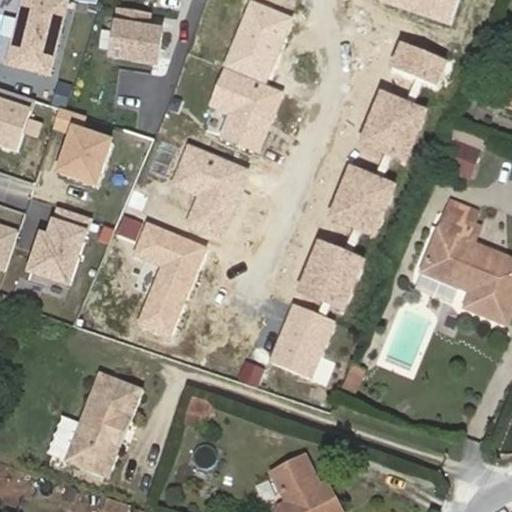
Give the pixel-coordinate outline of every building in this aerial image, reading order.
[(76,3),(62,0),(26,0),(9,69),(55,81),(76,3)] [(296,19),(253,0),(225,66),(267,84),(296,19)] [(459,0),(382,0),(382,2),(451,25),(459,0)] [(152,13),(114,6),(105,59),(157,68),(164,31),(150,28),(152,13)] [(449,64),(404,45),(393,70),(438,90),(449,64)] [(511,72),(500,105),(511,109),(511,72)] [(284,96),(228,73),(212,111),(229,117),(221,137),(260,153),(284,96)] [(44,107),(0,92),(0,148),(28,158),(44,107)] [(432,114),(384,95),(363,147),(411,167),(432,114)] [(436,170),(469,182),(485,139),(452,127),(436,170)] [(124,146),(80,131),(64,177),(108,192),(124,146)] [(248,173),(188,148),(171,190),(196,200),(184,228),(219,242),(248,173)] [(401,188),(352,168),(329,223),(378,243),(401,188)] [(452,202),(446,215),(477,228),(483,215),(452,202)] [(104,224),(63,210),(39,280),(80,294),(104,224)] [(477,228),(446,215),(422,276),(460,291),(471,295),(465,310),(508,327),(511,317),(511,261),(476,247),(483,230),(477,228)] [(208,251),(148,225),(134,259),(160,270),(136,327),(169,341),(208,251)] [(24,235),(0,227),(0,272),(11,276),(24,235)] [(367,265),(320,244),(298,293),(346,314),(367,265)] [(452,309),(460,291),(422,276),(415,294),(452,309)] [(51,286),(38,314),(70,328),(82,300),(51,286)] [(338,326),(295,309),(274,361),(317,378),(338,326)] [(348,395),(357,372),(346,367),(336,390),(348,395)] [(82,406),(127,421),(139,384),(95,368),(82,406)] [(186,397),(178,421),(205,431),(214,407),(186,397)] [(126,421),(127,421),(82,406),(71,435),(116,449),(117,448),(111,446),(120,419),(126,421)] [(117,448),(126,421),(120,419),(111,446),(117,448)] [(116,449),(71,435),(64,455),(108,471),(116,449)] [(327,511),(337,507),(326,484),(319,488),(304,457),(273,472),(287,502),(275,508),(274,511),(327,511)] [(415,503),(424,486),(374,459),(364,475),(415,503)]
